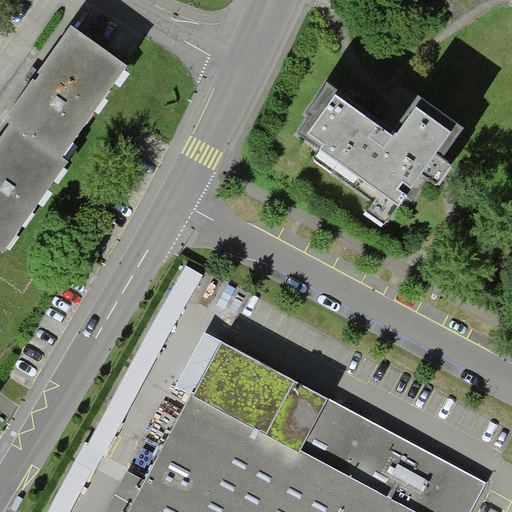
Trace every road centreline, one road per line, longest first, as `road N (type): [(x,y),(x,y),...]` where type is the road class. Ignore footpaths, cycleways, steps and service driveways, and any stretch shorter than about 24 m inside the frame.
road 1 (residential): [(173,207),(511,381)]
road 2 (unknown): [(511,474),(192,309)]
road 3 (residential): [(173,207),(0,491)]
road 4 (residential): [(245,71),(173,207)]
road 5 (residential): [(118,0),(245,71)]
